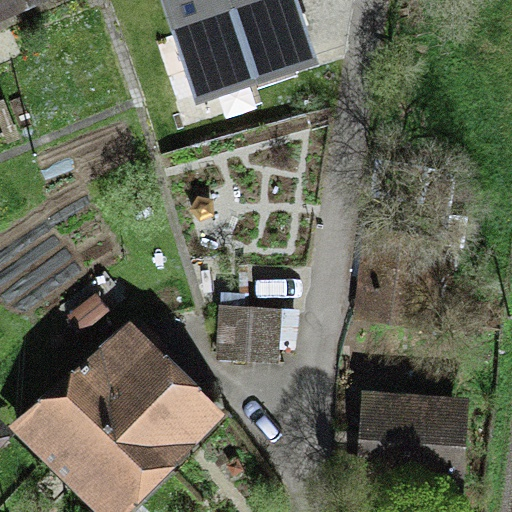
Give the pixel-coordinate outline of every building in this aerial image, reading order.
[(175,0),(208,92),(307,58),(287,0),(175,0)] [(445,215),(404,209),(400,236),(379,233),(373,283),(359,281),(355,306),(432,317),(445,215)] [(276,362),(279,310),(221,306),(218,359),(276,362)] [(58,444),(114,499),(199,412),(125,329),(49,393),(76,423),(58,444)] [(373,469),(448,475),(452,417),(376,412),(373,469)]
